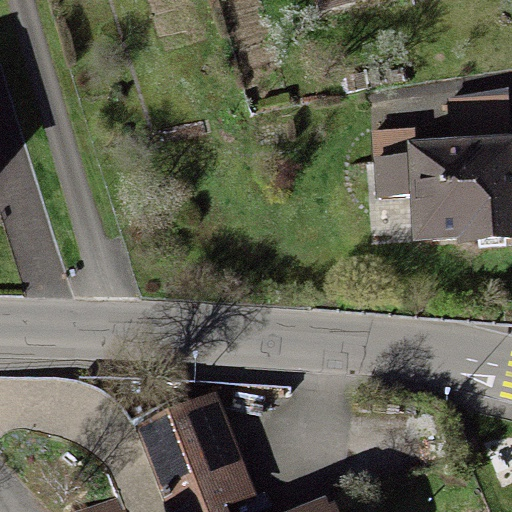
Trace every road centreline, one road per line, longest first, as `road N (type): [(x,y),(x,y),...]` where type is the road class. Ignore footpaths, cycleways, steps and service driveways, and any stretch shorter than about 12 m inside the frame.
road 1 (secondary): [(511,368),(416,350),(112,328)]
road 2 (residential): [(16,0),(112,328)]
